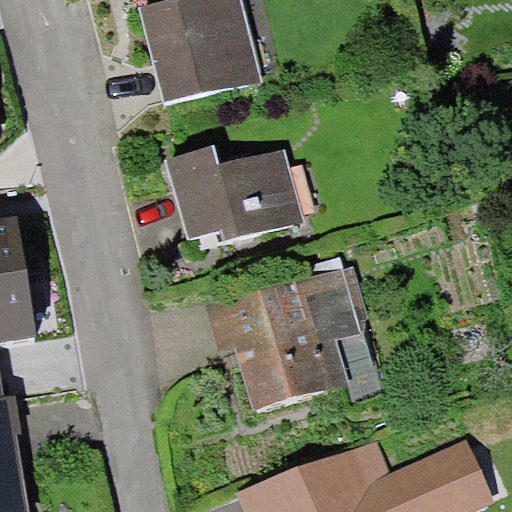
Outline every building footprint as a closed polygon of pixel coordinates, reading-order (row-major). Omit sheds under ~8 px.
[(243,0),(230,0),(153,21),(178,115),(268,91),(243,0)] [(229,156),(179,171),(208,264),(310,232),(289,164),(236,180),(229,156)] [(0,257),(0,417),(24,414),(0,257)] [(358,276),(215,319),(229,365),(247,360),(266,420),(346,396),(353,416),(397,403),(358,276)] [(0,511),(39,511),(24,414),(0,417),(0,511)] [(378,449),(251,505),(254,511),(487,511),(495,509),(469,448),(392,481),(378,449)]
